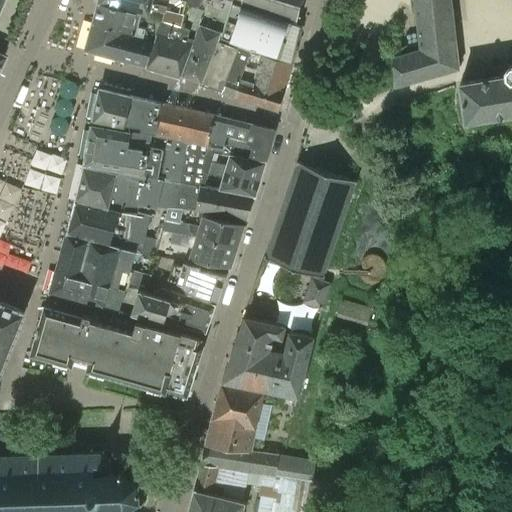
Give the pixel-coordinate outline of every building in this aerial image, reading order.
[(180,25),(193,29),(191,19),(195,7),(187,5),(188,0),(98,0),(99,1),(162,20),(180,25)] [(230,0),(200,0),(199,8),(203,9),(199,24),(200,24),(221,32),(230,2),(230,0)] [(241,0),(240,5),(296,24),(302,0),(241,0)] [(414,0),(421,48),(394,56),(396,85),(459,67),(450,0),(414,0)] [(99,1),(93,21),(155,40),(162,20),(99,1)] [(251,48),(293,60),(302,25),(296,24),(240,5),(230,2),(219,36),(220,37),(251,48)] [(162,20),(155,40),(146,65),(164,70),(180,25),(162,20)] [(146,65),(155,40),(93,21),(86,49),(146,65)] [(220,37),(219,36),(221,32),(200,24),(198,30),(180,74),(183,76),(184,74),(202,81),(201,81),(202,82),(218,41),(219,41),(220,37)] [(198,30),(193,29),(180,25),(164,70),(180,74),(198,30)] [(223,87),(238,48),(223,43),(219,41),(218,41),(202,82),(203,82),(223,87)] [(232,95),(250,49),(239,46),(238,48),(223,87),(222,91),(232,95)] [(250,49),(232,95),(235,96),(279,110),(285,91),(284,91),(293,62),(250,49)] [(484,78),(461,81),(466,120),(511,112),(511,60),(509,69),(493,72),(492,61),(482,63),(484,78)] [(92,123),(121,128),(130,95),(100,87),(92,123)] [(156,134),(162,102),(130,95),(121,128),(156,134)] [(156,134),(121,128),(92,123),(85,162),(145,173),(145,175),(163,179),(180,182),(188,140),(185,139),(192,109),(162,102),(156,134)] [(185,139),(188,140),(208,145),(215,114),(192,109),(185,139)] [(208,145),(214,146),(223,148),(222,154),(230,155),(236,156),(244,122),(215,114),(208,145)] [(236,156),(266,161),(266,160),(265,160),(274,129),(244,122),(236,156)] [(21,136),(17,151),(32,155),(37,140),(21,136)] [(180,182),(200,185),(205,186),(209,173),(207,173),(209,169),(214,152),(213,152),(214,146),(208,145),(188,140),(180,182)] [(57,168),(61,153),(45,148),(41,163),(57,168)] [(230,155),(227,164),(212,162),(215,152),(214,152),(209,169),(225,172),(260,180),(266,161),(236,156),(230,155)] [(0,159),(0,230),(8,232),(7,236),(43,245),(60,175),(0,159)] [(357,180),(298,160),(265,258),(324,278),(357,180)] [(140,203),(157,207),(196,209),(200,185),(180,182),(163,179),(145,175),(143,185),(130,181),(132,175),(84,165),(76,200),(65,231),(65,232),(127,250),(127,249),(140,253),(151,215),(138,212),(140,203)] [(220,189),(255,196),(260,180),(225,172),(209,169),(207,173),(209,173),(223,176),(220,189)] [(195,211),(247,220),(255,196),(220,189),(205,186),(200,185),(196,209),(195,211)] [(200,227),(186,224),(174,222),(172,233),(237,246),(244,224),(203,216),(200,227)] [(60,252),(130,270),(133,260),(139,262),(141,253),(140,253),(127,249),(127,250),(65,232),(60,252)] [(189,259),(230,266),(237,246),(172,233),(170,243),(179,244),(193,248),(189,259)] [(119,283),(125,285),(130,270),(60,252),(56,270),(118,288),(119,283)] [(185,261),(184,266),(173,264),(168,279),(183,284),(188,292),(218,300),(226,275),(227,275),(227,274),(201,269),(202,264),(185,261)] [(165,322),(165,321),(171,299),(148,292),(125,285),(119,283),(118,288),(56,270),(50,291),(51,292),(51,291),(120,311),(120,310),(165,322)] [(323,307),(331,282),(311,276),(303,301),(323,307)] [(201,332),(207,333),(217,304),(173,291),(150,285),(148,292),(171,299),(165,321),(201,332)] [(202,344),(198,343),(201,332),(165,321),(165,322),(120,310),(120,311),(51,291),(51,292),(49,299),(48,299),(46,305),(37,337),(33,351),(72,362),(89,367),(166,389),(166,388),(187,394),(202,344)] [(369,321),(372,304),(340,298),(337,315),(369,321)] [(0,372),(5,361),(25,311),(0,301),(0,372)] [(245,316),(223,380),(299,396),(315,336),(290,331),(284,351),(277,350),(279,346),(271,344),(273,336),(282,338),(286,325),(245,316)] [(257,426),(265,394),(265,392),(223,382),(213,418),(257,426)] [(206,443),(201,463),(220,465),(235,467),(250,470),(254,470),(263,472),(314,480),(316,460),(317,459),(317,458),(281,454),(252,450),(257,426),(213,418),(206,443)] [(127,511),(127,508),(139,500),(144,503),(146,500),(141,497),(140,482),(145,479),(144,477),(143,466),(144,466),(143,444),(137,445),(120,445),(112,446),(112,449),(106,449),(107,449),(104,448),(103,451),(95,451),(95,446),(91,446),(91,451),(75,452),(75,447),(72,447),(72,452),(56,452),(56,448),(53,448),(53,452),(39,453),(39,448),(36,448),(36,453),(19,453),(19,449),(16,449),(16,454),(8,454),(0,454),(0,511),(127,511)] [(243,511),(246,501),(242,501),(250,470),(235,467),(220,465),(201,463),(188,511),(243,511)] [(314,480),(263,472),(259,495),(261,495),(260,498),(257,511),(329,511),(335,484),(314,480)]
